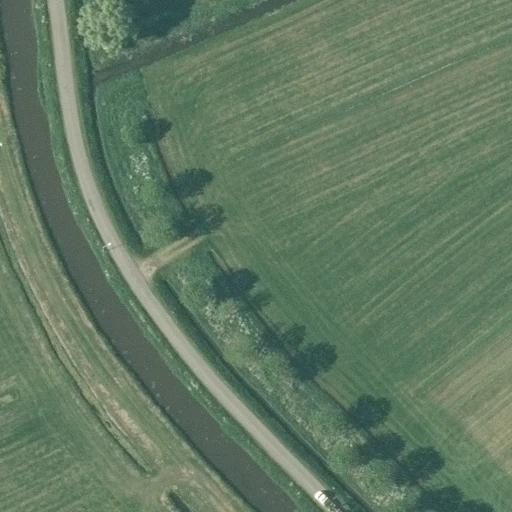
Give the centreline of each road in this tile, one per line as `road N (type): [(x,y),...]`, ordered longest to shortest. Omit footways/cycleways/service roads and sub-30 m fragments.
road 1 (unclassified): [(335,511),(193,360),(112,240),(78,151),(56,0)]
road 2 (track): [(223,511),(79,342),(44,281),(0,166)]
